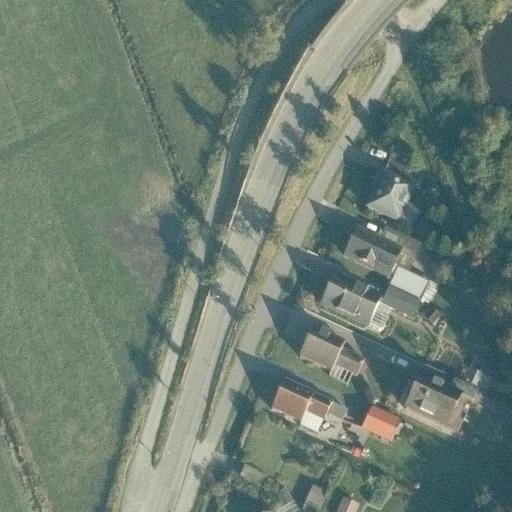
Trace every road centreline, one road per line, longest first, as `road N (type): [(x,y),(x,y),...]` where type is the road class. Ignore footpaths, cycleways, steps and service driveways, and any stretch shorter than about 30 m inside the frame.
road 1 (tertiary): [(387,0),(319,81),(271,174),(159,511)]
road 2 (track): [(163,501),(133,494),(202,245),(255,92),(323,0)]
road 3 (residential): [(408,49),(331,172),(185,511)]
